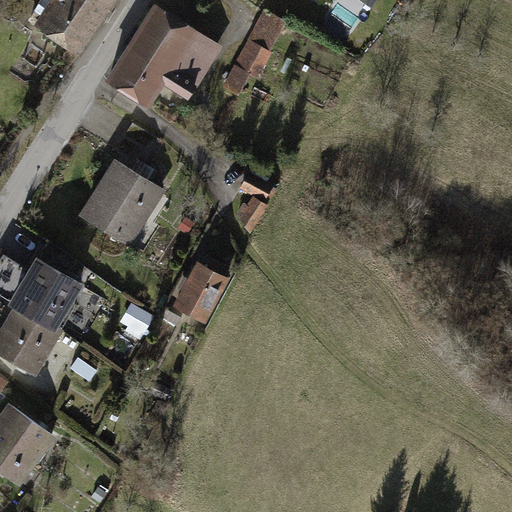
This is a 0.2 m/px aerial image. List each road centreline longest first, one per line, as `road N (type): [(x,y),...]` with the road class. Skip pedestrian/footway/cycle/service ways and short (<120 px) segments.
road 1 (track): [(180,149),(344,367),(454,422),(511,474)]
road 2 (residential): [(89,89),(0,233)]
